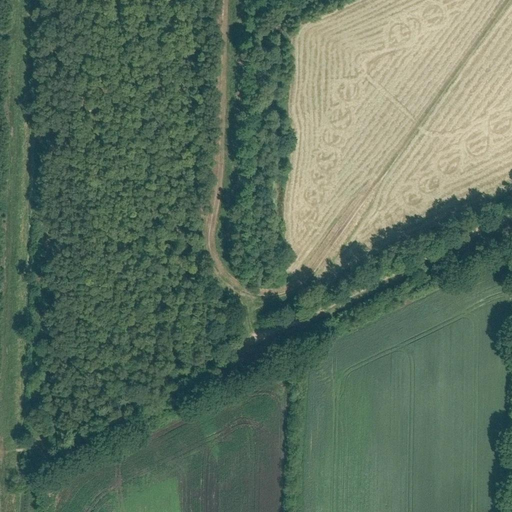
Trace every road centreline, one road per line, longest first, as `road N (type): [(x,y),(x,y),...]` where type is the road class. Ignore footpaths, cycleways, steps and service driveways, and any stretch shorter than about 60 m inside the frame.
road 1 (track): [(7,0),(0,324)]
road 2 (track): [(263,335),(0,457)]
road 3 (track): [(511,212),(263,335)]
